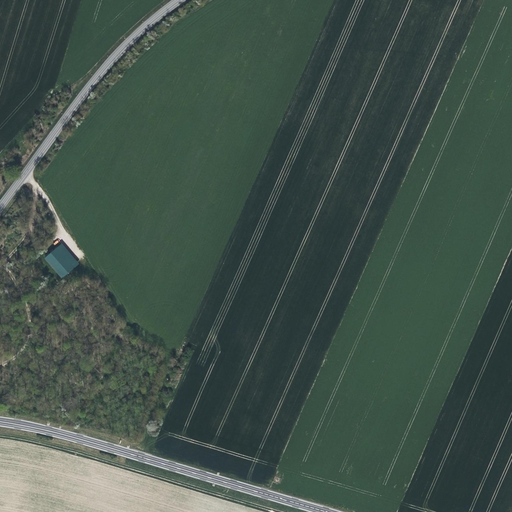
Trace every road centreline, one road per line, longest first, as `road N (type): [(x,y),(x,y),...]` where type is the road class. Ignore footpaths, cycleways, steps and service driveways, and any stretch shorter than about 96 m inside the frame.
road 1 (primary): [(0,421),(328,511)]
road 2 (secondary): [(0,208),(117,52),(179,0)]
road 3 (track): [(0,257),(29,292),(38,322),(24,361),(0,367)]
